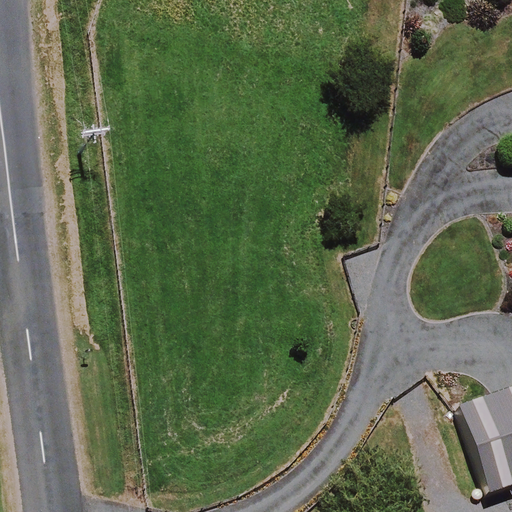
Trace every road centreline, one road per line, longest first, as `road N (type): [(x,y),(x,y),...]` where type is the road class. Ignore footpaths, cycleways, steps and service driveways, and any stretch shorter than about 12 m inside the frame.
road 1 (unclassified): [(53,511),(0,84)]
road 2 (unknown): [(314,511),(355,458),(375,409),(399,285),(426,244),(491,222)]
